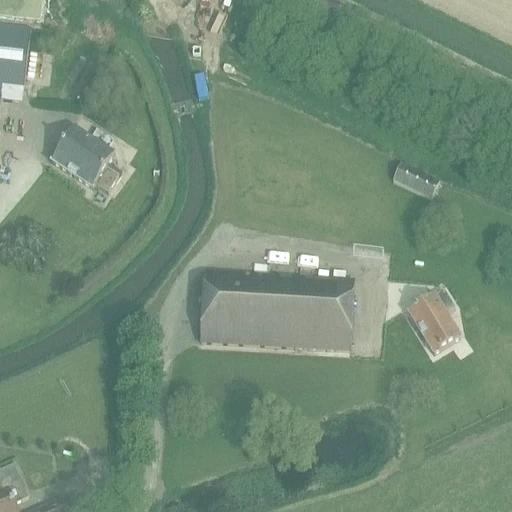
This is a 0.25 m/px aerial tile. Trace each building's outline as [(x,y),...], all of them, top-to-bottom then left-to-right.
[(31,32),(12,29),(0,27),(0,115),(1,103),(22,106),(31,32)] [(108,197),(119,180),(122,176),(109,167),(115,158),(108,153),(114,144),(97,133),(91,142),(74,131),(52,166),(93,192),(95,189),(108,197)] [(439,183),(402,166),(394,183),(431,201),(439,183)] [(350,355),(352,335),(355,285),(205,276),(201,346),(350,355)] [(434,358),(451,348),(461,342),(446,318),(456,312),(445,295),(436,300),(408,317),(434,358)] [(0,473),(0,511),(16,511),(14,507),(27,502),(16,477),(13,469),(0,473)] [(105,475),(90,478),(92,491),(107,488),(105,475)] [(66,511),(61,502),(40,511),(66,511)]
